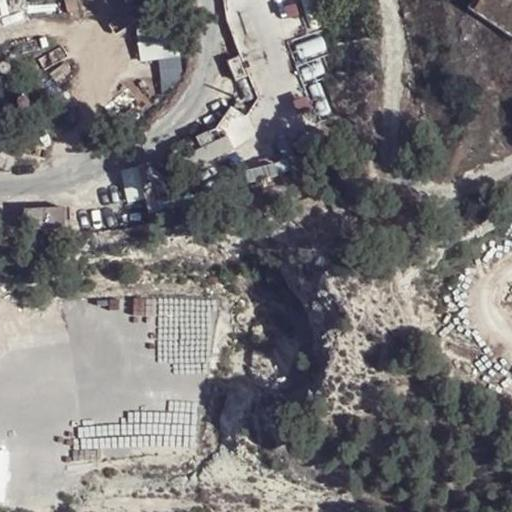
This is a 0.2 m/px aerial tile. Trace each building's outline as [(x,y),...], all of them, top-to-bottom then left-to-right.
[(137,26),(139,60),(179,57),(176,23),(137,26)] [(236,56),(223,61),(232,83),(244,78),(236,56)] [(207,132),(192,139),(198,152),(213,145),(207,132)] [(173,159),(134,168),(145,218),(184,209),(173,159)] [(62,210),(21,211),(22,233),(62,231),(62,210)]
